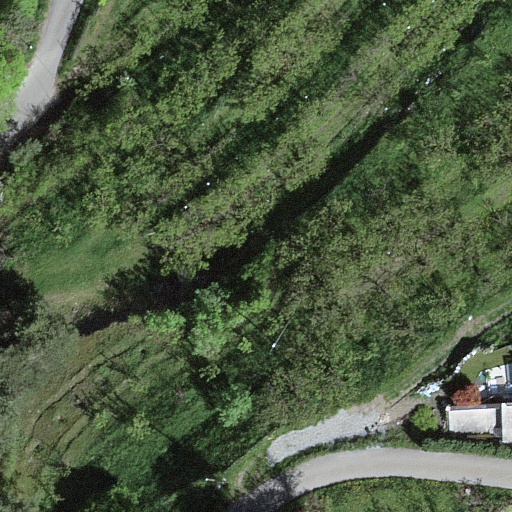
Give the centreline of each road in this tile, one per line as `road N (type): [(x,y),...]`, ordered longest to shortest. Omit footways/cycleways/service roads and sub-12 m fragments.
road 1 (track): [(243,511),(242,471),(293,438),(358,416),(435,294)]
road 2 (unclassified): [(247,511),(295,481),(363,464),(511,474)]
road 3 (unclassified): [(65,0),(26,95),(0,134)]
